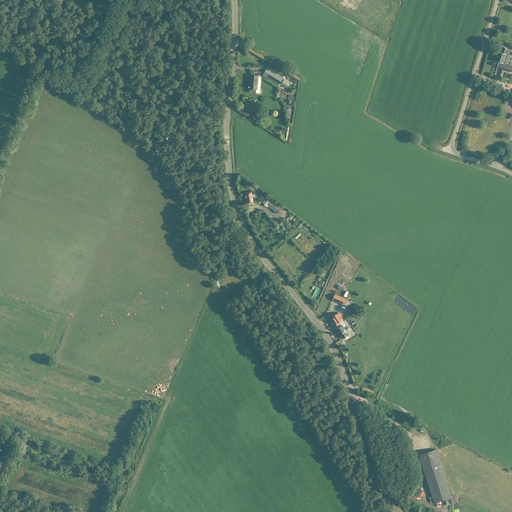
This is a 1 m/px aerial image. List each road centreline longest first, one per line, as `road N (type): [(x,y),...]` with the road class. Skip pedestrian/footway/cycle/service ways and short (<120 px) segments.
road 1 (unclassified): [(394,511),(330,345),(257,250),(234,204),(226,139),(233,0)]
road 2 (track): [(0,172),(39,69),(81,90),(122,0)]
road 3 (unclassified): [(511,173),(456,152),(498,0)]
